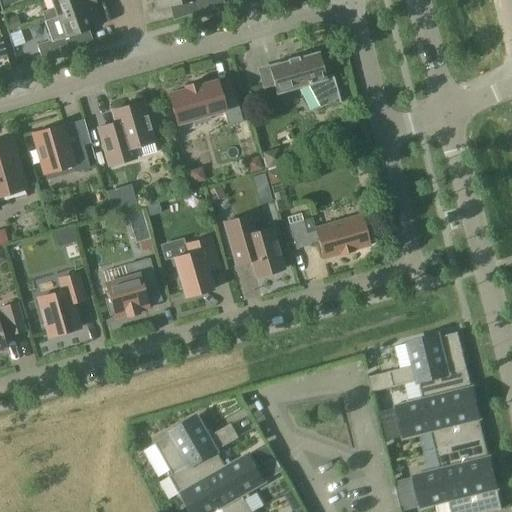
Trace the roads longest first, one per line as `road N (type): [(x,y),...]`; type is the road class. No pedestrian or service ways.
road 1 (residential): [(382,132),(414,269),(0,386)]
road 2 (residential): [(372,468),(349,375),(262,398),(284,437)]
road 3 (residential): [(145,63),(313,15),(341,17)]
road 4 (unclassified): [(484,269),(447,113)]
road 5 (residential): [(0,108),(145,63)]
road 6 (residential): [(341,17),(358,33),(382,132)]
